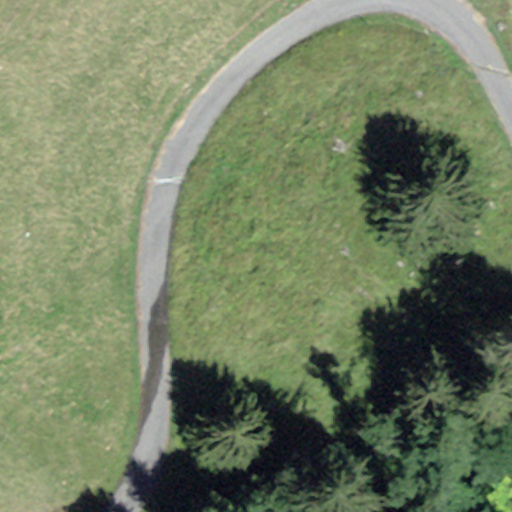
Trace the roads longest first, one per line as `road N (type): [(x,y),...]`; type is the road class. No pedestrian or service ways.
road 1 (unclassified): [(353,0),(327,7),(252,60),(197,119),(170,170),(155,231),(149,464),(124,511)]
road 2 (unclassified): [(511,109),(472,43),(448,18),(411,0)]
